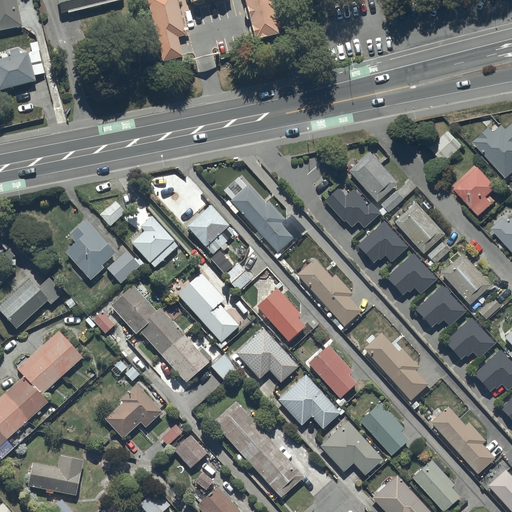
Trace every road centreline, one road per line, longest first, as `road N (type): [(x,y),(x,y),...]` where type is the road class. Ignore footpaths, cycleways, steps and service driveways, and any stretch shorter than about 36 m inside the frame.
road 1 (trunk): [(312,107),(0,169)]
road 2 (trunk): [(312,107),(511,50)]
road 3 (trunk): [(511,73),(312,107)]
